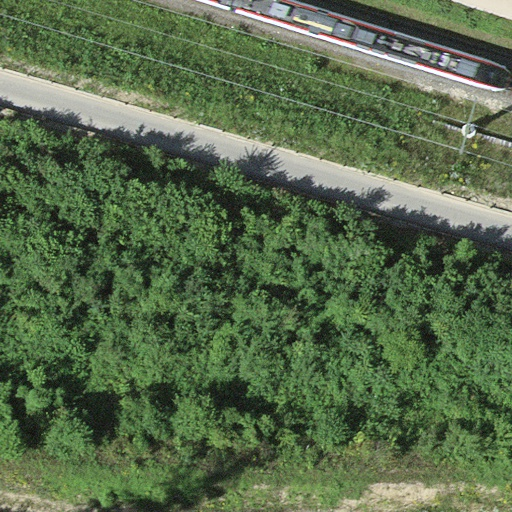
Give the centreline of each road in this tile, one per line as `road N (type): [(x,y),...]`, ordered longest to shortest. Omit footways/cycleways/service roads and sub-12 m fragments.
road 1 (track): [(0,85),(511,237)]
road 2 (track): [(511,504),(362,511),(0,471)]
